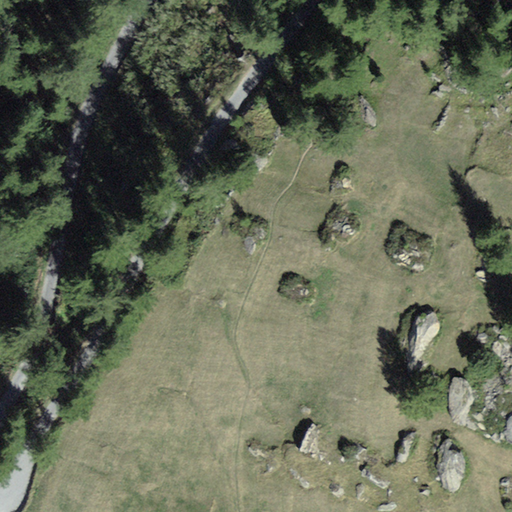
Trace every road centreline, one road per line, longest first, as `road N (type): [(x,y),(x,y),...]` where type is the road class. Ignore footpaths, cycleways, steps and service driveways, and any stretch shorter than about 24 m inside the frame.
road 1 (unclassified): [(0,501),(13,494),(32,436),(105,334),(176,199),(311,0)]
road 2 (unclassified): [(0,416),(39,337),(92,106),(148,0)]
